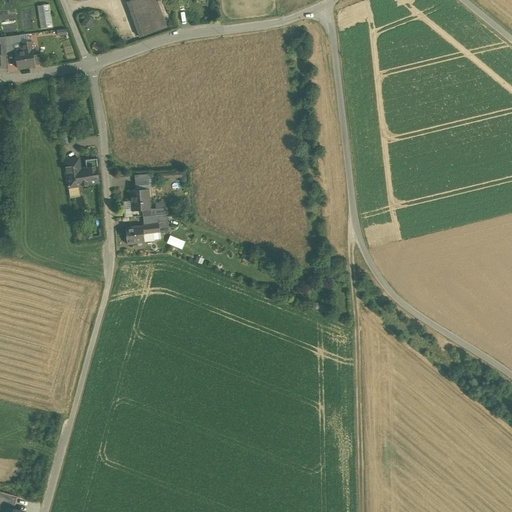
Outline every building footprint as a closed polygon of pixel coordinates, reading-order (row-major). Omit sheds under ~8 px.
[(158,0),(131,0),(126,2),(139,37),(168,27),(158,0)] [(50,5),(38,7),(41,29),(54,27),(50,5)] [(95,20),(87,16),(82,26),(89,30),(95,20)] [(19,34),(6,37),(7,45),(13,44),(21,43),(19,34)] [(31,41),(21,43),(23,51),(33,50),(31,41)] [(21,43),(13,44),(15,52),(23,51),(21,43)] [(13,44),(7,45),(7,56),(15,55),(15,52),(13,44)] [(23,51),(15,52),(15,55),(17,69),(35,66),(33,50),(23,51)] [(68,93),(57,94),(60,118),(71,116),(68,93)] [(86,168),(79,169),(77,159),(64,161),(68,188),(99,183),(97,159),(85,160),(86,168)] [(148,189),(131,191),(132,203),(134,203),(135,211),(142,210),(149,210),(148,189)] [(166,214),(158,215),(159,224),(159,232),(168,231),(166,214)] [(155,216),(143,217),(144,226),(159,224),(158,215),(155,216)] [(144,226),(142,226),(143,234),(159,232),(159,224),(144,226)] [(142,226),(125,227),(127,244),(144,243),(143,234),(142,226)]
